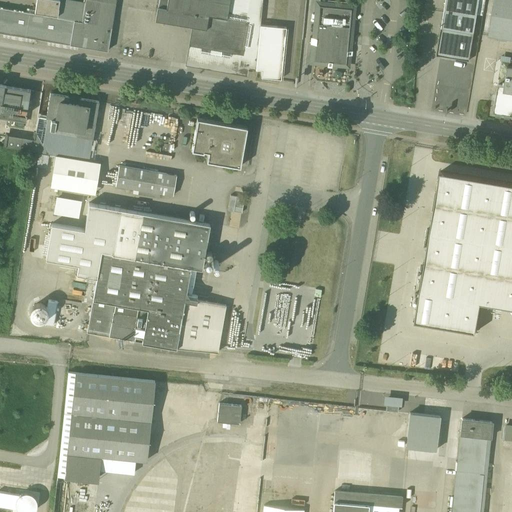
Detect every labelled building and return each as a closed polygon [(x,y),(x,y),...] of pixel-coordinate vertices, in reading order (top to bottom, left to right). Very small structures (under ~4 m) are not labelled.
[(36,0),(34,13),(0,6),(0,31),(108,50),(116,0),(36,0)] [(167,9),(168,0),(159,0),(158,8),(167,9)] [(229,0),(168,0),(167,9),(209,16),(227,19),(229,0)] [(229,0),(227,19),(209,16),(207,29),(193,27),(187,66),(248,75),(248,70),(255,71),(259,26),(261,0),(229,0)] [(327,0),(316,0),(310,63),(314,63),(348,66),(352,66),(358,3),(327,0)] [(479,0),(446,0),(437,54),(470,60),(479,0)] [(511,0),(493,0),(488,37),(511,40),(511,0)] [(167,9),(158,8),(156,21),(193,27),(207,29),(209,16),(167,9)] [(286,28),(259,26),(255,71),(262,72),(261,78),(281,80),(286,28)] [(30,89),(3,85),(0,84),(0,118),(0,119),(1,118),(25,122),(30,89)] [(511,116),(511,93),(504,92),(497,91),(493,113),(511,116)] [(98,101),(50,93),(46,118),(51,118),(56,119),(55,125),(54,132),(92,138),(98,101)] [(111,106),(105,129),(112,131),(114,121),(111,120),(113,114),(119,115),(121,108),(111,106)] [(48,154),(51,153),(89,160),(92,138),(54,132),(55,125),(50,124),(51,118),(46,118),(39,116),(38,116),(34,139),(24,137),(21,149),(48,154)] [(240,166),(247,127),(197,118),(192,150),(203,152),(203,151),(209,152),(207,161),(240,166)] [(24,137),(7,134),(5,147),(21,149),(24,137)] [(55,156),(50,187),(94,194),(99,164),(55,156)] [(119,166),(115,186),(173,196),(176,176),(119,166)] [(511,183),(440,172),(414,322),(476,332),(481,303),(511,307),(511,183)] [(227,208),(241,211),(244,197),(229,194),(227,208)] [(62,218),(72,220),(71,226),(79,227),(81,214),(78,214),(81,199),(55,195),(52,213),(63,215),(62,218)] [(210,224),(91,203),(91,205),(90,205),(90,203),(89,203),(84,229),(52,223),(46,258),(78,264),(76,274),(96,277),(87,332),(110,336),(110,335),(131,339),(131,340),(142,342),(176,348),(217,352),(226,305),(197,300),(198,297),(197,296),(186,294),(190,266),(202,268),(205,248),(210,224)] [(240,226),(241,211),(231,210),(230,226),(240,226)] [(27,321),(55,322),(55,300),(44,299),(44,303),(27,303),(27,321)] [(155,382),(77,373),(72,413),(151,422),(155,382)] [(216,403),(216,421),(239,422),(240,403),(216,403)] [(146,461),(151,422),(72,413),(68,453),(101,456),(146,461)] [(445,418),(420,415),(418,441),(442,443),(445,418)] [(462,419),(460,434),(490,437),(492,423),(462,419)] [(511,428),(504,427),(502,438),(511,438),(511,428)] [(482,511),(490,437),(460,434),(452,511),(482,511)] [(98,484),(101,456),(68,453),(65,481),(98,484)] [(335,492),(334,502),(368,505),(398,508),(401,508),(402,498),(335,492)] [(367,511),(368,505),(334,502),(332,511),(367,511)]
